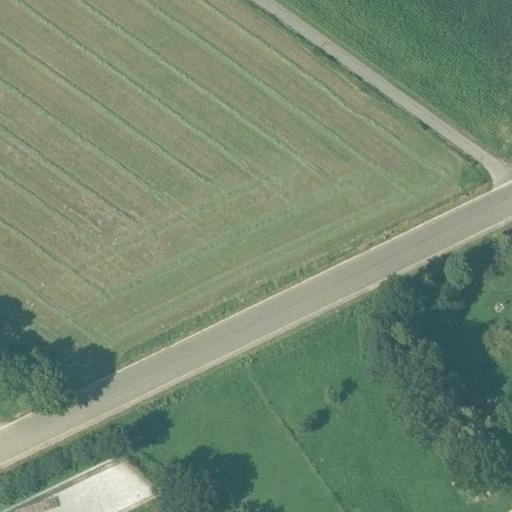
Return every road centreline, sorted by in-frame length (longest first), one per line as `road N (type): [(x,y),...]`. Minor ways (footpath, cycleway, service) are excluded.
road 1 (unclassified): [(511,198),(0,448)]
road 2 (residential): [(265,0),(511,178)]
